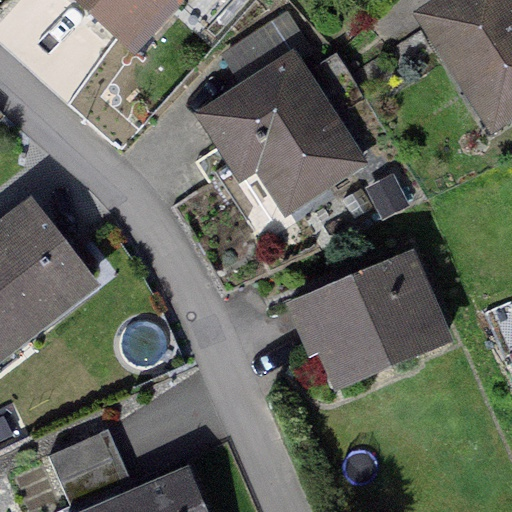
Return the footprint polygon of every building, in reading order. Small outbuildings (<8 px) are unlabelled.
[(188,0),(62,0),(57,8),(139,67),(188,0)] [(511,6),(510,2),(399,57),(458,174),(511,142),(511,6)] [(303,64),(193,119),(251,235),(358,174),(303,64)] [(0,309),(29,345),(88,296),(23,216),(0,235),(0,309)] [(396,246),(286,301),(344,417),(451,356),(396,246)] [(202,511),(188,476),(99,511),(202,511)]
